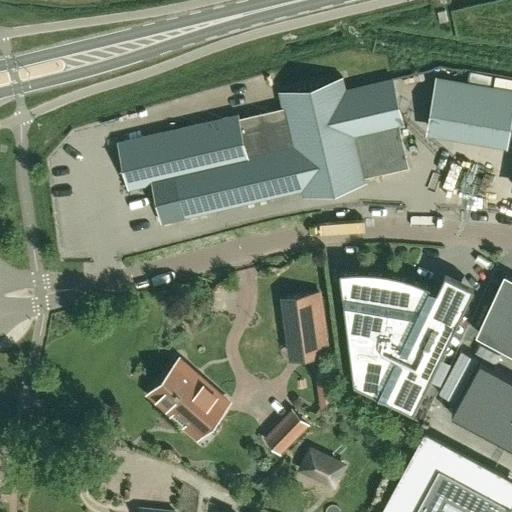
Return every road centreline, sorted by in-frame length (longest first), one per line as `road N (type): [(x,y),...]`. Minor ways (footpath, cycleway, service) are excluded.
road 1 (unclassified): [(0,295),(81,289),(359,227),(511,238)]
road 2 (secondary): [(0,80),(307,0)]
